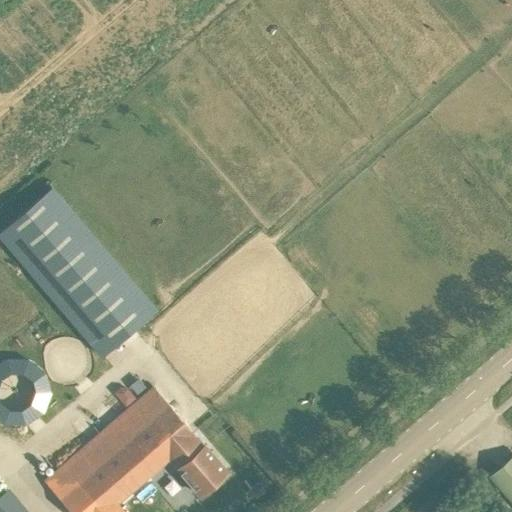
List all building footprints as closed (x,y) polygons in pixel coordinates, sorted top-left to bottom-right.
[(52,187),(0,230),(0,239),(101,358),(157,310),(52,187)] [(69,511),(105,511),(167,458),(194,435),(151,387),(43,481),(69,511)] [(113,392),(126,407),(135,398),(126,388),(119,387),(113,392)] [(194,435),(167,458),(200,496),(226,472),(194,435)] [(511,501),(511,457),(490,477),(511,501)] [(14,511),(2,496),(0,497),(0,511),(14,511)]
